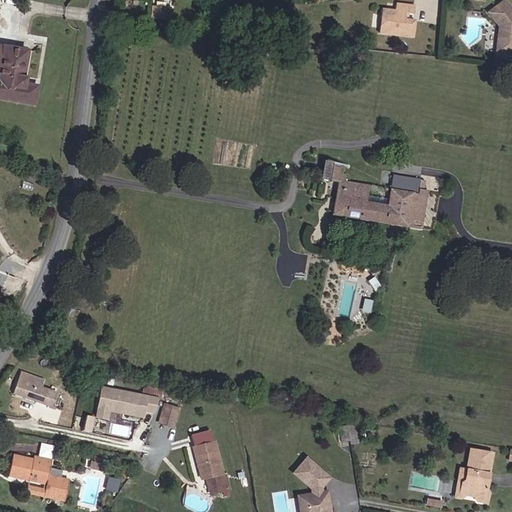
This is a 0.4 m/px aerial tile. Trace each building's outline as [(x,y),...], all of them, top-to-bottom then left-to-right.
[(511,10),(504,0),(502,0),(487,12),(499,27),(496,47),(503,48),(502,54),(511,54),(511,10)] [(395,11),(381,10),(378,33),(413,37),(415,21),(404,20),(405,13),(413,14),(414,6),(395,4),(395,11)] [(0,99),(34,105),(37,86),(25,84),(21,84),(22,77),(27,51),(2,47),(0,61),(0,99)] [(366,203),(367,197),(368,186),(344,182),(345,175),(339,174),(341,167),(323,164),(321,179),(330,180),(337,182),(336,189),(332,214),(358,219),(358,220),(371,222),(371,221),(420,229),(426,191),(417,189),(416,194),(405,192),(390,190),(384,189),(383,194),(389,195),(388,201),(387,206),(366,203)] [(336,189),(337,182),(330,180),(328,188),(336,189)] [(405,192),(406,182),(392,180),(390,190),(405,192)] [(426,191),(427,184),(407,181),(406,182),(405,192),(416,194),(417,189),(426,191)] [(387,206),(388,201),(367,197),(366,203),(387,206)] [(56,394),(41,388),(44,380),(20,372),(12,393),(50,407),(56,394)] [(154,413),(158,399),(101,388),(95,417),(107,420),(109,411),(143,418),(144,411),(154,413)] [(172,427),(177,409),(164,405),(159,423),(172,427)] [(91,432),(94,416),(86,414),(83,430),(91,432)] [(93,431),(100,432),(101,419),(94,419),(93,431)] [(358,443),(355,424),(347,426),(350,441),(350,445),(358,443)] [(350,441),(347,426),(338,427),(341,442),(350,441)] [(221,475),(213,441),(192,447),(199,475),(211,472),(212,477),(221,475)] [(331,505),(331,483),(324,483),(324,479),(336,471),(319,447),(303,458),(317,478),(317,483),(308,483),(309,506),(322,506),(331,506),(331,505)] [(484,484),(485,474),(488,475),(491,454),(470,450),(466,470),(464,481),(461,483),(459,494),(460,494),(473,496),(477,501),(488,494),(485,489),(486,484),(484,484)] [(48,476),(49,469),(51,461),(33,457),(32,460),(12,455),(7,476),(28,481),(45,485),(42,497),(63,502),(68,481),(60,479),(48,476)] [(100,471),(102,464),(90,461),(88,469),(100,471)] [(126,478),(131,470),(125,466),(120,475),(126,478)] [(60,479),(62,471),(49,469),(48,476),(60,479)] [(464,481),(466,470),(460,469),(455,498),(459,498),(460,494),(459,494),(461,483),(464,481)] [(228,490),(224,474),(221,475),(212,477),(211,472),(199,475),(201,481),(206,479),(210,495),(228,490)] [(42,497),(45,485),(28,481),(25,493),(42,497)] [(486,503),(488,494),(477,501),(486,503)]
